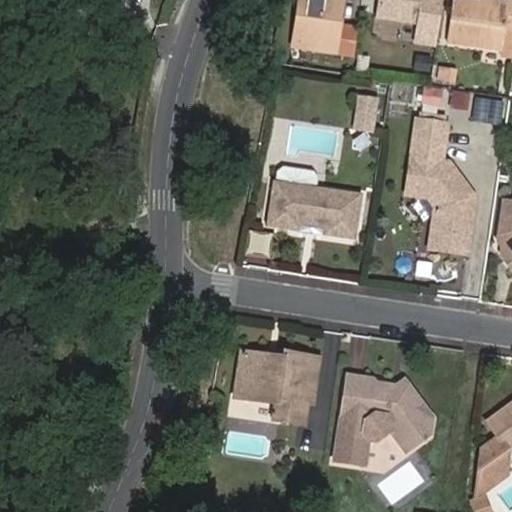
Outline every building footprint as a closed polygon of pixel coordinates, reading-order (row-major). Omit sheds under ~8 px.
[(339,0),(305,0),(301,25),(296,24),(292,47),(332,52),(339,0)] [(301,25),(305,0),(299,0),(296,24),(301,25)] [(438,28),(442,0),(377,0),(375,18),(438,28)] [(511,3),(507,3),(506,8),(453,0),(446,42),(500,50),(503,29),(511,30),(511,3)] [(438,108),(440,89),(420,87),(418,106),(438,108)] [(446,90),(443,105),(459,108),(462,93),(446,90)] [(360,96),(356,128),(373,130),(376,98),(360,96)] [(473,98),(471,121),(497,124),(500,101),(473,98)] [(447,124),(416,120),(407,182),(429,185),(433,207),(428,249),(466,254),(473,206),(469,206),(471,192),(449,163),(442,162),(447,124)] [(367,150),(368,133),(353,132),(352,149),(367,150)] [(276,180),(269,226),(358,237),(365,191),(276,180)] [(330,357),(294,352),(294,357),(279,355),(253,352),(247,391),(288,397),(285,419),(315,423),(319,401),(324,402),(330,357)] [(384,377),(358,374),(345,459),(377,464),(380,440),(387,441),(402,430),(418,451),(441,433),(434,405),(415,379),(400,390),(392,389),(384,377)] [(235,416),(266,418),(267,407),(236,404),(235,416)] [(511,410),(494,426),(511,454),(511,410)]
